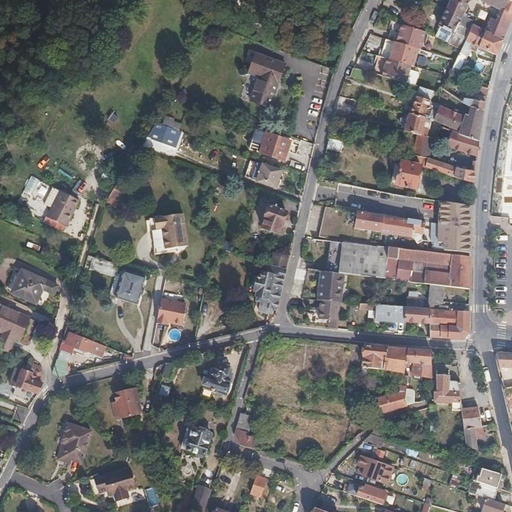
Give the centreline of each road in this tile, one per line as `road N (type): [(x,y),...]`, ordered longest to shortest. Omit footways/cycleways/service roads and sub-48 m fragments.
road 1 (tertiary): [(264,332),(52,390),(0,488)]
road 2 (tertiary): [(304,511),(306,474),(241,452),(228,437),(264,332)]
road 3 (tertiary): [(264,332),(486,343)]
road 4 (unknown): [(52,390),(104,213)]
road 5 (tertiary): [(481,229),(504,67)]
road 6 (tertiary): [(486,343),(511,464)]
